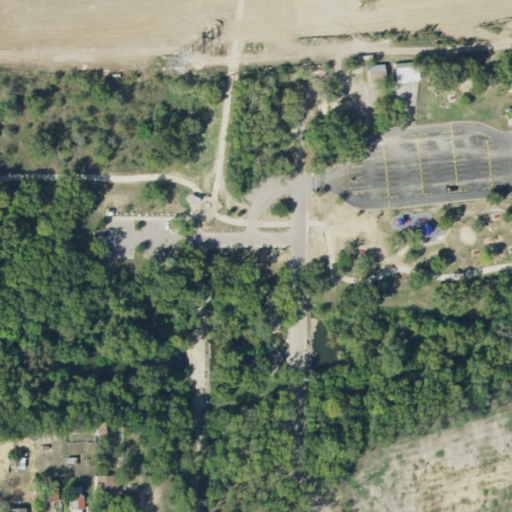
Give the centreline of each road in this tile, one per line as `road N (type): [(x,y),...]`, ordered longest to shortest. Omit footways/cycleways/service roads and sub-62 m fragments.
road 1 (residential): [(199,390),(198,511)]
road 2 (residential): [(299,281),(298,402)]
